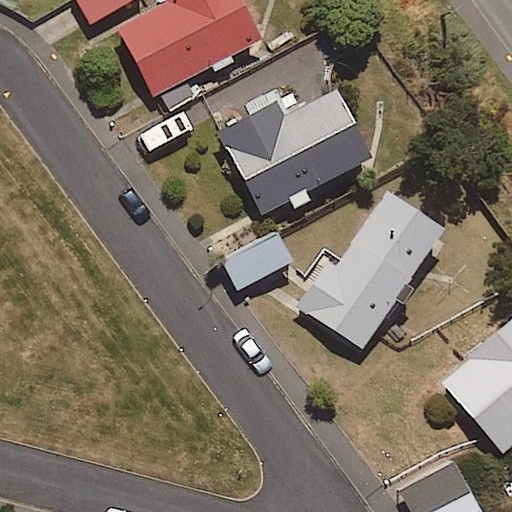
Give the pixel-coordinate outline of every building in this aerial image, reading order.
[(68,0),(84,25),(125,0),(68,0)] [(233,0),(161,0),(162,0),(111,28),(148,94),(202,65),(207,70),(226,60),(222,53),(254,35),(233,0)] [(268,101),(211,132),(256,216),(367,157),(328,84),(274,113),(268,101)] [(318,260),(288,306),(357,351),(437,227),(379,190),(328,267),(318,260)] [(274,231),(215,258),(229,287),(288,260),(274,231)] [(511,313),(436,381),(500,452),(511,440),(511,313)] [(475,511),(446,462),(393,492),(404,511),(475,511)]
